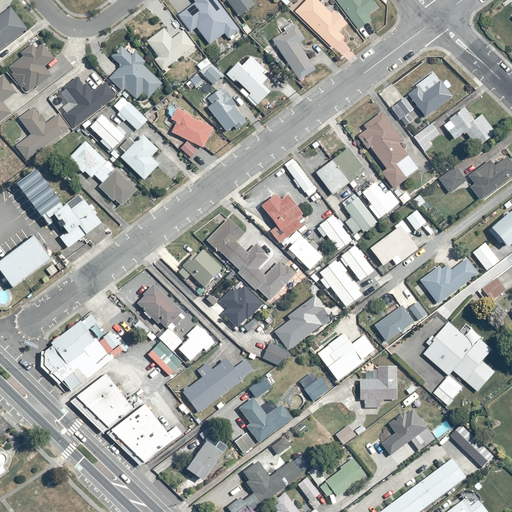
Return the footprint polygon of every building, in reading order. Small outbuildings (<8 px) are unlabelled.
[(239,31),(216,0),(194,0),(196,2),(178,15),(191,31),(196,27),(209,44),(224,33),(229,39),(239,31)] [(222,0),(223,0),(222,0),(226,0),(240,16),(255,4),(252,0),(222,0)] [(331,13),(318,0),(305,0),(295,11),(333,49),(344,37),(339,32),(348,23),(334,10),(331,13)] [(335,0),(359,30),(372,20),(367,15),(378,6),(372,0),(335,0)] [(0,48),(27,28),(10,5),(0,12),(0,48)] [(292,21),(282,28),(284,31),(272,39),(299,79),(315,69),(298,43),(304,39),(292,21)] [(172,39),(164,28),(147,41),(159,57),(155,60),(162,71),(195,46),(183,31),(172,39)] [(38,48),(33,42),(4,65),(27,94),(51,75),(44,66),(55,57),(44,43),(38,48)] [(125,88),(131,94),(136,100),(144,93),(148,98),(154,92),(162,85),(142,62),(144,60),(131,46),(126,51),(123,47),(112,56),(121,66),(109,77),(121,91),(125,88)] [(234,82),(237,80),(251,93),(247,97),(257,107),(271,92),(263,84),(268,78),(263,73),(265,71),(250,56),(241,65),(238,62),(233,68),(226,75),(234,82)] [(223,75),(204,57),(195,67),(214,85),(223,75)] [(452,97),(433,72),(416,85),(418,88),(409,94),(426,117),(452,97)] [(0,77),(0,120),(11,113),(3,102),(16,92),(3,75),(0,77)] [(63,107),(66,111),(62,114),(74,129),(94,112),(116,97),(106,82),(93,91),(87,83),(84,85),(76,75),(64,85),(68,90),(64,94),(67,97),(62,101),(66,105),(63,107)] [(243,116),(219,86),(206,96),(210,102),(206,105),(226,130),(243,116)] [(69,128),(45,97),(19,118),(32,134),(16,146),(27,161),(69,128)] [(414,122),(408,113),(414,110),(406,97),(396,103),(404,116),(400,119),(405,127),(414,122)] [(147,120),(128,101),(118,112),(137,130),(147,120)] [(191,115),(177,107),(171,118),(177,122),(172,131),(204,148),(214,128),(191,116),(191,115)] [(476,121),(465,107),(443,125),(455,139),(466,131),(478,147),(496,133),(482,115),(476,121)] [(402,193),(397,187),(420,170),(405,151),(399,142),(403,139),(393,125),(383,112),(363,126),(366,129),(358,135),(368,149),(371,147),(386,167),(383,169),(380,171),(394,189),(392,191),(402,204),(410,198),(404,191),(402,193)] [(136,142),(127,134),(118,125),(115,127),(101,114),(91,124),(88,120),(82,126),(85,130),(89,126),(102,139),(100,141),(110,152),(117,145),(125,153),(121,157),(145,180),(159,164),(151,156),(158,149),(142,135),(136,142)] [(439,133),(431,123),(413,137),(424,151),(432,145),(429,141),(439,133)] [(58,156),(64,151),(62,149),(72,141),(67,135),(51,148),(58,156)] [(116,169),(106,161),(85,141),(68,159),(82,172),(84,170),(91,177),(93,175),(102,183),(99,187),(113,200),(114,199),(122,206),(137,190),(116,169)] [(198,150),(187,141),(181,149),(191,158),(198,150)] [(366,170),(349,147),(316,172),(333,195),(366,170)] [(511,176),(511,162),(507,156),(495,165),(491,159),(467,176),(474,184),(471,187),(481,200),(511,176)] [(317,190),(293,158),(284,165),(308,197),(317,190)] [(27,164),(8,180),(61,245),(93,218),(74,195),(62,205),(27,164)] [(466,181),(456,167),(439,179),(449,193),(466,181)] [(384,194),(374,180),(360,190),(371,204),(368,207),(378,219),(400,203),(390,190),(384,194)] [(297,230),(304,225),(299,219),(304,215),(286,189),(263,206),(277,226),(270,231),(279,243),(280,244),(281,243),(284,248),(291,242),(293,245),(288,249),(310,270),(323,257),(316,250),(319,246),(312,240),(309,244),(297,230)] [(377,222),(354,192),(340,203),(352,218),(345,223),(354,234),(361,229),(363,232),(377,222)] [(426,202),(419,194),(412,199),(419,207),(426,202)] [(426,222),(416,209),(405,216),(416,230),(426,222)] [(511,209),(492,228),(510,247),(511,245),(511,209)] [(352,240),(333,215),(316,227),(323,236),(326,234),(338,250),(352,240)] [(245,233),(230,218),(209,240),(240,271),(238,273),(256,290),(258,288),(270,301),(296,274),(282,260),(266,276),(259,269),(270,257),(256,243),(247,252),(237,241),(245,233)] [(410,231),(402,220),(395,225),(397,228),(370,248),(383,266),(392,259),(396,265),(418,249),(407,233),(410,231)] [(43,256),(27,234),(0,252),(0,279),(3,284),(43,256)] [(499,261),(484,242),(472,251),(486,270),(499,261)] [(355,244),(319,272),(323,277),(319,280),(326,289),(330,286),(346,307),(362,295),(359,290),(361,289),(354,280),(352,281),(345,273),(347,271),(345,268),(348,266),(360,282),(374,270),(363,257),(364,256),(355,244)] [(185,264),(178,272),(185,279),(191,273),(204,287),(223,269),(202,248),(185,264)] [(479,274),(467,258),(452,269),(448,264),(439,270),(438,268),(421,280),(438,304),(479,274)] [(507,290),(497,277),(483,288),(492,301),(507,290)] [(169,328),(184,312),(155,285),(138,304),(165,329),(158,337),(169,347),(179,337),(169,328)] [(233,287),(226,295),(221,300),(229,308),(223,314),(228,319),(237,328),(262,303),(244,285),(238,292),(233,287)] [(328,320),(311,299),(272,330),(289,351),(328,320)] [(400,307),(396,302),(385,310),(388,315),(375,325),(387,341),(413,323),(401,306),(400,307)] [(426,315),(417,302),(408,309),(417,321),(426,315)] [(35,361),(61,386),(105,352),(73,316),(36,347),(35,361)] [(259,324),(254,318),(244,326),(249,332),(259,324)] [(216,342),(198,323),(186,334),(189,338),(178,348),(191,361),(205,347),(207,350),(216,342)] [(425,343),(429,346),(423,354),(449,375),(453,371),(478,392),(495,372),(482,362),(492,350),(478,338),(479,336),(470,328),(464,336),(448,323),(435,339),(431,336),(425,343)] [(352,343),(344,333),(317,353),(338,381),(363,361),(362,360),(375,350),(363,334),(352,343)] [(182,363),(160,340),(151,349),(174,371),(182,363)] [(288,352),(272,342),(263,357),(280,367),(288,352)] [(234,367),(227,357),(212,368),(208,363),(198,371),(202,376),(183,391),(199,412),(254,370),(245,358),(234,367)] [(398,400),(397,366),(379,366),(379,379),(361,379),(361,400),(365,400),(365,407),(380,407),(380,400),(398,400)] [(66,392),(77,402),(106,380),(97,368),(66,392)] [(463,387),(447,374),(432,393),(448,406),(463,387)] [(331,388),(321,375),(305,389),(315,401),(331,388)] [(274,387),(265,376),(248,389),(257,400),(274,387)] [(116,392),(106,380),(77,402),(89,413),(116,392)] [(124,403),(116,392),(89,413),(99,424),(124,403)] [(109,433),(143,408),(136,398),(101,425),(109,433)] [(267,416),(254,398),(240,408),(250,423),(247,425),(259,443),(293,419),(282,404),(267,416)] [(432,433),(413,406),(389,423),(396,432),(382,442),(391,456),(413,440),(420,451),(443,435),(439,429),(432,433)] [(118,442),(151,417),(143,408),(109,433),(118,442)] [(126,450),(158,426),(151,417),(118,442),(126,450)] [(199,434),(206,442),(187,468),(205,480),(229,446),(215,436),(218,433),(211,424),(199,434)] [(357,435),(349,425),(336,435),(343,445),(357,435)] [(158,426),(126,450),(135,458),(165,436),(158,426)] [(255,444),(247,433),(235,442),(243,453),(255,444)] [(290,446),(284,437),(271,446),(278,455),(290,446)] [(319,466),(315,469),(309,474),(327,497),(334,491),(338,497),(367,474),(353,457),(335,472),(328,477),(319,466)] [(419,511),(467,477),(452,458),(380,511),(419,511)] [(228,507),(231,511),(251,511),(304,472),(294,459),(270,477),(258,461),(244,472),(250,480),(247,482),(255,493),(244,501),(241,497),(228,507)] [(320,493),(307,476),(297,484),(310,501),(320,493)] [(307,511),(300,511),(286,492),(272,502),(278,510),(276,511),(317,511),(314,507),(307,511)] [(488,511),(479,500),(473,492),(463,499),(447,511),(488,511)]
